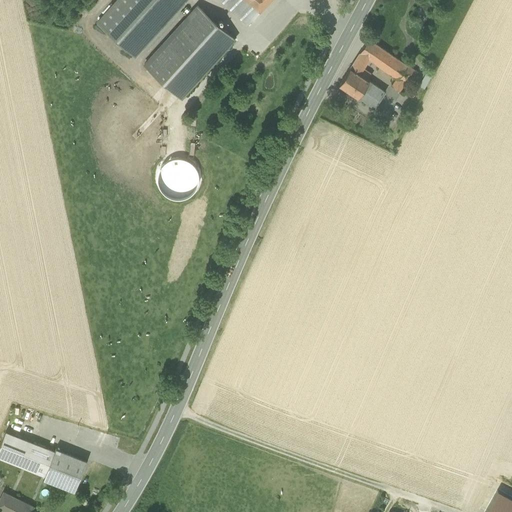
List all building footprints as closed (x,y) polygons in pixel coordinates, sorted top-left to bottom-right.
[(117,0),(97,22),(134,55),(184,0),(117,0)] [(222,0),(248,23),(269,0),(222,0)] [(144,64),(181,98),(235,38),(198,5),(144,64)] [(393,87),(400,92),(406,84),(408,86),(417,71),(410,66),(368,39),(349,69),(358,75),(368,60),(398,79),(393,87)] [(338,86),(357,98),(368,81),(358,75),(349,69),(338,86)] [(357,98),(374,109),(385,92),(368,81),(357,98)] [(0,445),(0,457),(24,466),(33,442),(6,431),(0,445)] [(55,451),(33,442),(24,466),(45,475),(55,451)] [(56,448),(55,451),(45,475),(44,478),(74,490),(86,460),(56,448)] [(511,511),(511,497),(497,489),(484,511),(511,511)] [(1,508),(8,511),(21,511),(22,511),(24,511),(26,511),(30,505),(7,494),(1,506),(2,506),(1,508)]
